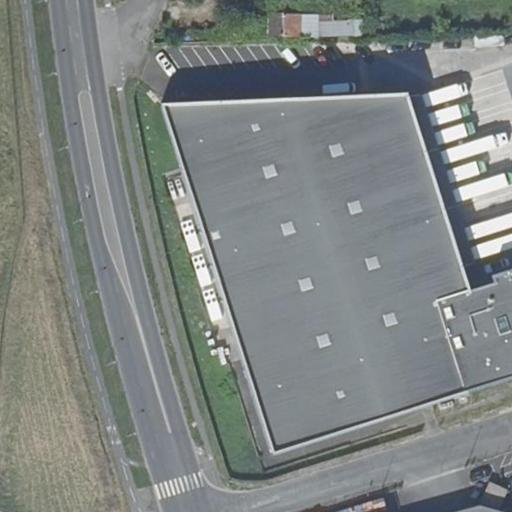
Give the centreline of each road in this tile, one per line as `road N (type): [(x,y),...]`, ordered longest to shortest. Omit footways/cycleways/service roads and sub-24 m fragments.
road 1 (primary): [(191,511),(123,281),(91,96)]
road 2 (unknown): [(187,71),(511,30)]
road 3 (residential): [(254,511),(511,428)]
